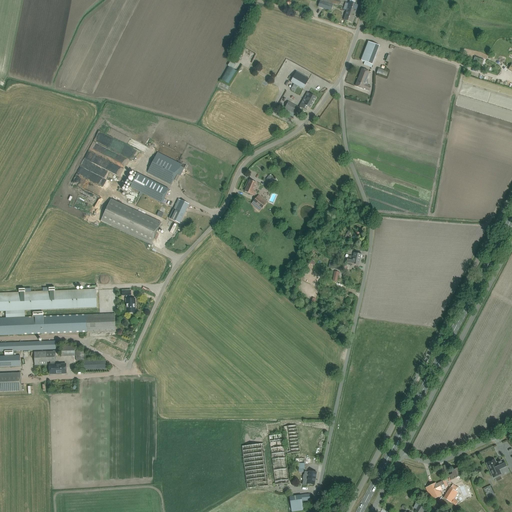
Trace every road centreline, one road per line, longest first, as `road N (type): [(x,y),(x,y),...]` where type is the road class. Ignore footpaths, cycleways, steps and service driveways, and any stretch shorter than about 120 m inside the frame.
road 1 (unclassified): [(313,511),(370,225),(343,133),(340,76)]
road 2 (unclassified): [(347,511),(511,194)]
road 3 (unclassified): [(136,358),(175,274),(216,220),(237,175),(301,128),(340,76)]
road 4 (primary): [(359,511),(511,219)]
road 5 (unclassified): [(400,455),(511,240)]
road 6 (unclassified): [(511,79),(356,32)]
